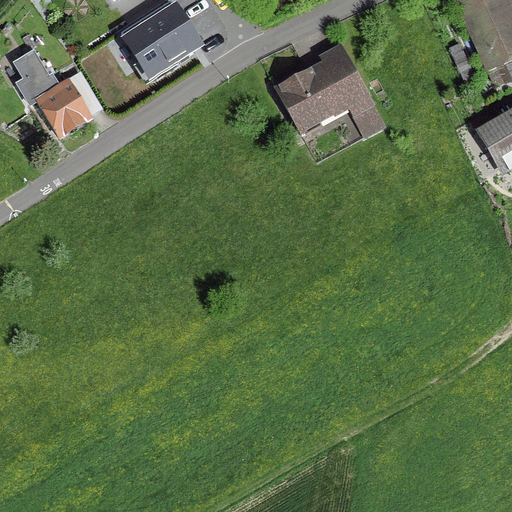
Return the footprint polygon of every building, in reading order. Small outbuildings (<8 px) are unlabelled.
[(511,6),(506,9),(502,0),(452,0),(486,73),(496,68),(503,83),(511,79),(511,6)] [(204,51),(180,13),(132,44),(155,81),(204,51)] [(345,107),(362,138),(362,139),(381,128),(338,49),(318,59),(325,72),(312,79),(310,76),(279,93),(276,88),(273,90),(299,138),(302,136),(300,132),(345,107)] [(36,105),(61,91),(54,80),(52,76),(48,78),(34,53),(12,66),(21,83),(16,86),(30,109),(36,105)] [(36,105),(56,139),(91,118),(65,73),(54,80),(61,91),(36,105)] [(500,173),(511,165),(511,125),(506,116),(477,133),(500,173)]
